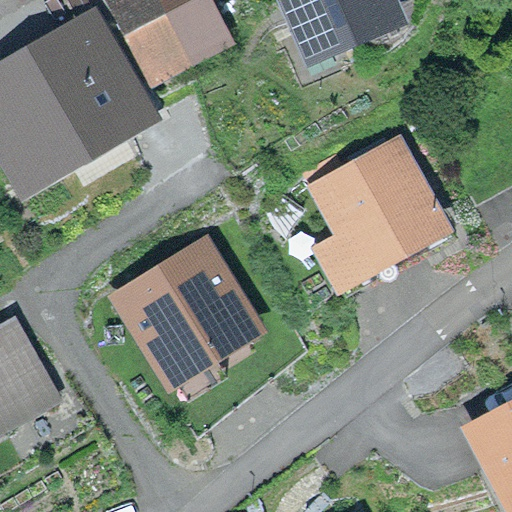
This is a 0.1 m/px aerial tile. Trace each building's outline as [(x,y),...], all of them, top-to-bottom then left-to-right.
[(118,0),(158,79),(189,64),(156,0),(118,0)] [(196,0),(156,0),(189,64),(221,48),(196,0)] [(382,0),(290,0),(312,50),(390,16),(382,0)] [(92,40),(0,92),(0,129),(25,173),(133,111),(92,40)] [(511,100),(508,102),(511,108),(511,112),(444,149),(472,200),(511,178),(511,100)] [(438,226),(396,148),(320,192),(361,270),(438,226)] [(206,250),(124,300),(172,377),(254,327),(206,250)] [(0,424),(1,426),(51,398),(13,331),(0,338),(0,424)] [(511,415),(479,433),(511,494),(511,415)]
